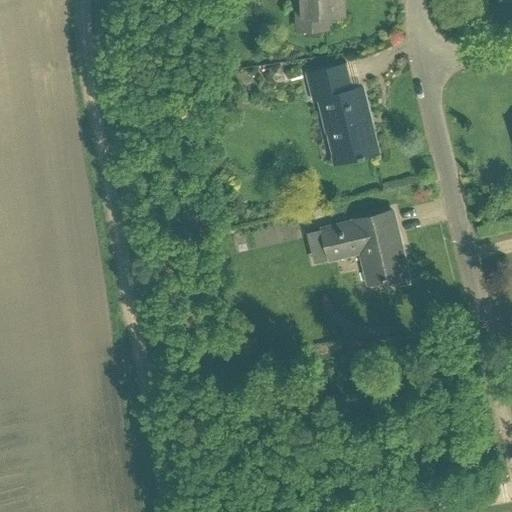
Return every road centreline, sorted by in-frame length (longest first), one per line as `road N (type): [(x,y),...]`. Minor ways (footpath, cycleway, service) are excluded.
road 1 (track): [(172,511),(88,0)]
road 2 (residential): [(495,388),(420,55)]
